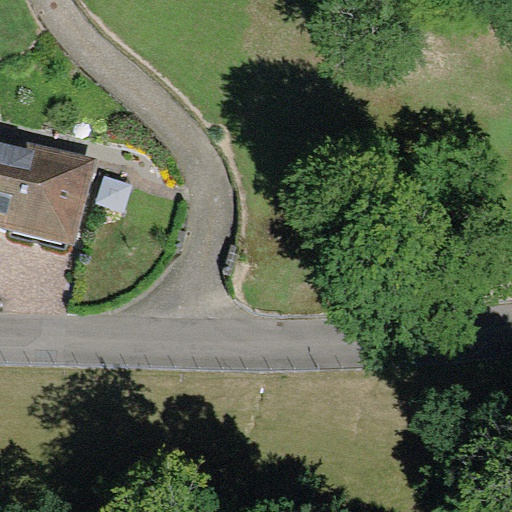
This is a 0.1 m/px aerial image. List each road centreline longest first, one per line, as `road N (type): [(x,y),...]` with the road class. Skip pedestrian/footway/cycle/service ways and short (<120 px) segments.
road 1 (residential): [(181,342),(211,225),(209,182),(184,135),(95,54),(51,0)]
road 2 (residential): [(181,342),(299,343),(511,327)]
road 3 (residential): [(0,337),(181,342)]
